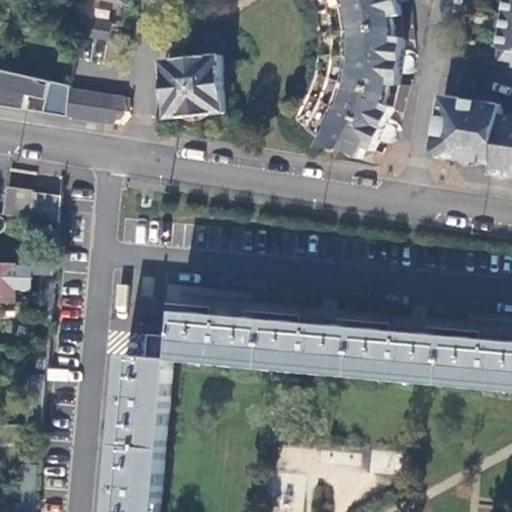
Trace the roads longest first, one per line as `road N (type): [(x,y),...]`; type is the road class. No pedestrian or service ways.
road 1 (residential): [(413,199),(137,154)]
road 2 (residential): [(413,199),(442,0)]
road 3 (residential): [(154,0),(137,154)]
road 4 (residential): [(137,154),(0,133)]
